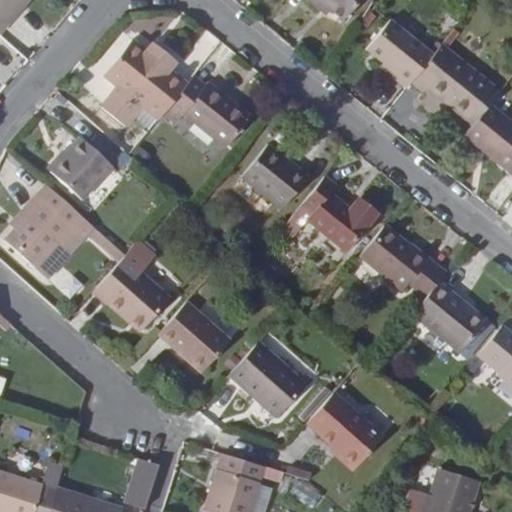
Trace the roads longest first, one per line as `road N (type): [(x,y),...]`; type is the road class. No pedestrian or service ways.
road 1 (residential): [(511,251),(202,0),(102,0),(0,117)]
road 2 (residential): [(132,410),(91,359),(0,283)]
